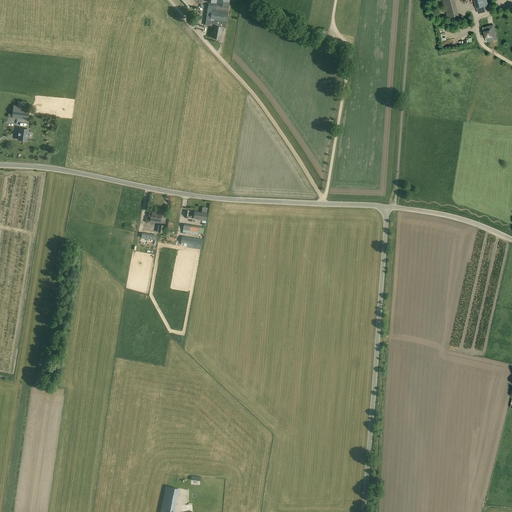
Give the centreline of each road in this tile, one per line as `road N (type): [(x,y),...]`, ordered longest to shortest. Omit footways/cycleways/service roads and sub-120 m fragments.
road 1 (tertiary): [(323,204),(221,199),(0,165)]
road 2 (unclassified): [(363,511),(386,206)]
road 3 (unclassified): [(323,199),(260,103),(169,0)]
road 4 (unclassified): [(335,0),(330,32),(349,57),(323,199)]
road 5 (tertiary): [(511,239),(446,214),(394,207)]
